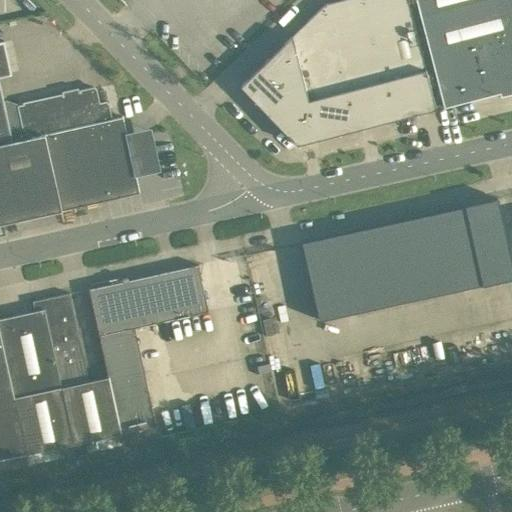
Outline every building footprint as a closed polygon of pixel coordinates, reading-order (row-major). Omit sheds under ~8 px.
[(324,4),(239,86),(295,144),(318,138),(317,136),(435,106),(407,0),(337,0),(324,3),(324,4)] [(500,96),(511,93),(511,0),(415,0),(443,107),(499,93),(500,96)] [(0,144),(23,139),(16,105),(5,102),(3,102),(0,88),(0,76),(10,74),(3,40),(0,40),(0,144)] [(112,121),(111,119),(108,102),(99,104),(96,88),(16,105),(23,139),(112,121)] [(112,121),(23,139),(0,144),(0,223),(139,193),(122,116),(111,119),(112,121)] [(301,241),(301,242),(318,320),(481,283),(481,284),(511,277),(511,270),(496,197),(463,205),(464,205),(301,241)] [(122,281),(88,288),(88,289),(98,335),(99,340),(107,376),(120,433),(155,425),(133,327),(207,311),(197,265),(197,264),(128,279),(127,277),(121,278),(122,281)] [(34,310),(0,317),(0,335),(26,453),(73,442),(120,433),(107,376),(87,381),(68,293),(31,301),(34,310)] [(0,458),(26,453),(0,335),(0,458)]
